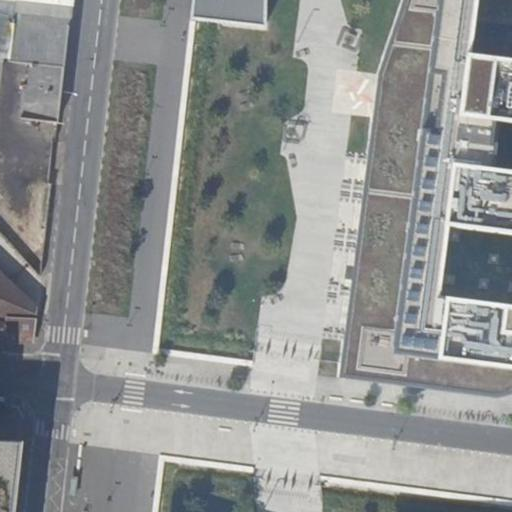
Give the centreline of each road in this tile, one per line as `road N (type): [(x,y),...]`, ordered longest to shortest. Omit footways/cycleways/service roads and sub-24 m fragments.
road 1 (residential): [(62,382),(511,439)]
road 2 (unclassified): [(103,0),(62,382)]
road 3 (unclassified): [(62,382),(47,511)]
